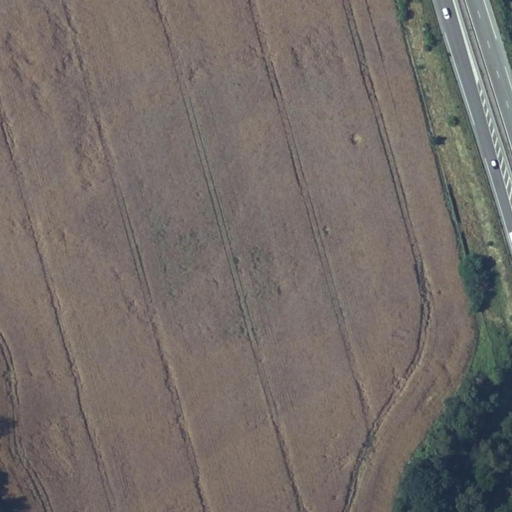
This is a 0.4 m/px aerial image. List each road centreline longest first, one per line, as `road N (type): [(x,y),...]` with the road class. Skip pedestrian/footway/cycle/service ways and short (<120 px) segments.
road 1 (trunk): [(444,0),(511,226)]
road 2 (trunk): [(511,117),(475,0)]
